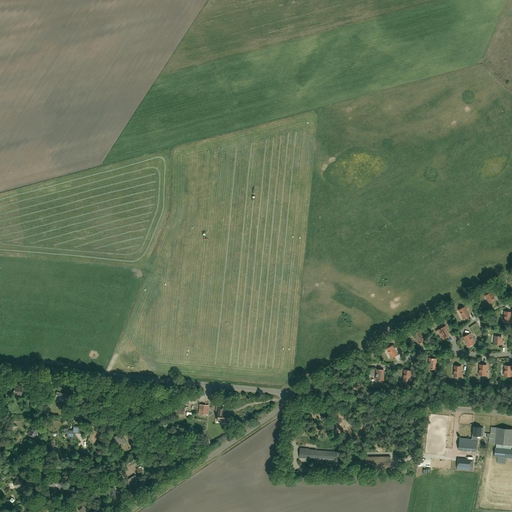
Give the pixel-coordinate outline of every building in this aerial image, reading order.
[(485,294),(486,295),(490,302),(495,300),(492,294),(494,293),(492,290),(489,291),(488,291),(486,292),(486,293),(485,294)] [(464,319),(469,316),(466,309),(468,308),(466,306),(463,307),(460,308),(460,309),(459,310),(464,319)] [(511,319),(510,320),(511,312),(505,311),(504,318),(503,318),(503,321),(504,321),(504,322),(511,322),(511,319)] [(439,330),(444,339),(449,336),(445,329),(447,328),(446,326),(443,327),(442,327),(440,328),(440,329),(439,330)] [(413,334),(418,344),(423,341),(420,334),(422,333),(420,331),(417,332),(414,333),(414,334),(413,334)] [(474,344),(475,343),(469,334),(464,336),(468,343),(466,344),(468,347),(470,345),(471,346),(473,344),(474,344)] [(501,336),(496,336),(495,344),(496,344),(496,345),(499,345),(500,345),(503,345),(503,343),(501,342),(501,336)] [(389,352),(392,358),(397,355),(394,348),(396,347),(394,344),(387,348),(387,349),(387,350),(388,352),(389,352)] [(436,359),(430,358),(429,369),(430,369),(431,369),(433,370),(434,369),(437,369),(437,366),(435,366),(436,359)] [(486,365),(480,364),(480,375),(481,375),(481,376),(484,376),(484,375),(488,376),(488,373),(486,373),(486,365)] [(461,366),(455,366),(454,376),(455,376),(456,377),(458,377),(459,377),(462,377),(463,374),(460,374),(461,366)] [(385,378),(383,377),(383,370),(377,369),(376,380),(377,380),(378,381),(381,381),(381,380),(384,381),(385,378)] [(411,370),(405,370),(404,380),(405,380),(405,381),(408,381),(409,381),(412,381),(412,378),(410,378),(411,370)] [(13,394),(22,395),(22,387),(13,387),(13,394)] [(55,398),(65,402),(67,395),(57,392),(56,394),(56,395),(55,398)] [(198,414),(208,415),(209,405),(199,405),(198,414)] [(217,420),(228,421),(229,414),(223,414),(223,407),(218,406),(218,413),(217,420)] [(79,433),(79,427),(73,426),(73,431),(67,430),(67,432),(64,432),(64,433),(67,433),(66,438),(70,438),(70,439),(71,438),(74,438),(74,432),(79,433)] [(32,427),(28,434),(34,438),(39,431),(32,427)] [(472,439),(459,438),(458,451),(476,452),(477,437),(481,437),(482,428),(474,427),(473,435),(472,434),(472,439)] [(489,443),(496,444),(511,445),(511,431),(511,428),(491,427),(491,434),(490,434),(489,443)] [(114,437),(121,446),(126,441),(119,433),(114,437)] [(494,456),(494,457),(498,457),(506,458),(511,458),(511,448),(511,449),(496,447),(495,447),(494,456)] [(300,458),(334,460),(334,452),(316,451),(316,450),(301,449),(300,458)] [(365,473),(391,473),(390,457),(365,457),(365,473)] [(474,460),(458,458),(457,469),(473,470),(474,460)] [(138,480),(135,475),(126,481),(130,486),(138,480)] [(23,484),(28,484),(27,480),(23,481),(23,480),(18,479),(14,482),(15,486),(20,488),(24,485),(23,484)] [(109,495),(110,498),(117,496),(114,487),(107,489),(108,492),(109,495)]
